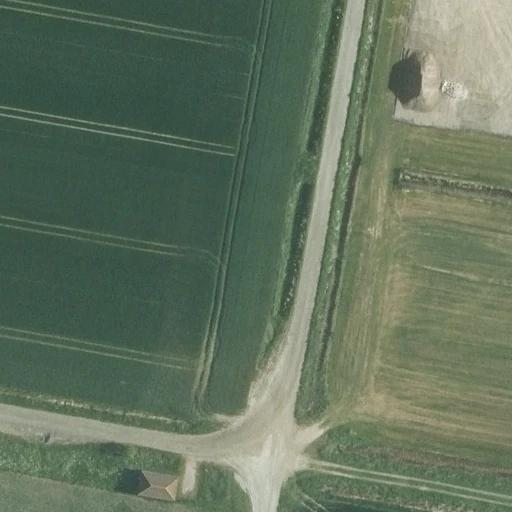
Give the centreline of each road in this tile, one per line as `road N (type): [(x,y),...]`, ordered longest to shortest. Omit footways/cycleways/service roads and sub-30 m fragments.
road 1 (unclassified): [(357,0),(267,511)]
road 2 (track): [(0,417),(272,466)]
road 3 (track): [(511,501),(272,466)]
